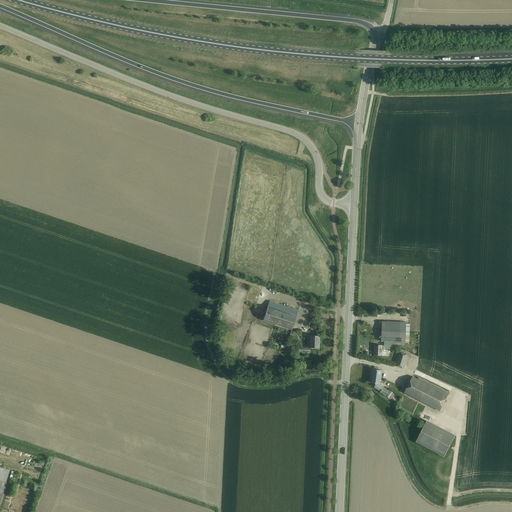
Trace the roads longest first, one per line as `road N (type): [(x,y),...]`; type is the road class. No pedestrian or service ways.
road 1 (unclassified): [(353,204),(324,199),(316,157),(298,135),(164,93),(0,26)]
road 2 (primary): [(0,6),(207,90),(358,123)]
road 3 (primary): [(355,58),(215,44),(18,0)]
road 4 (secondary): [(339,511),(353,204)]
road 5 (primary): [(377,33),(352,20),(146,0)]
road 6 (primary): [(355,58),(511,59)]
